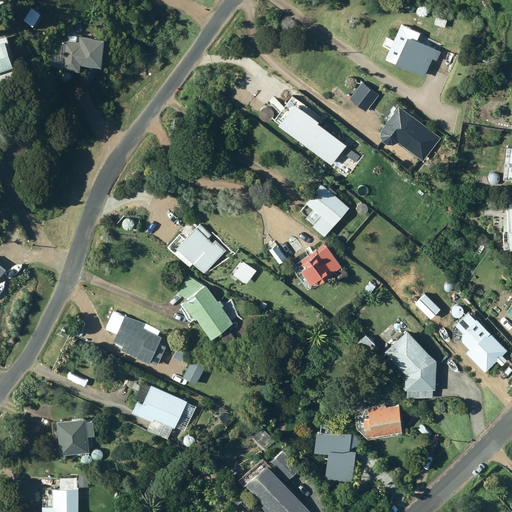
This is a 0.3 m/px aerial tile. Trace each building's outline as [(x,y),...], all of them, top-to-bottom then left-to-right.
[(44,11),(32,4),(24,18),(36,25),(44,11)] [(394,18),(399,14),(396,9),(390,14),(394,18)] [(449,21),(437,17),(434,24),(446,29),(449,21)] [(105,43),(80,39),(79,45),(67,44),(66,47),(62,46),(48,49),(46,63),(61,71),(80,74),(81,68),(100,71),(105,43)] [(441,53),(408,40),(397,66),(425,78),(433,60),(437,62),(441,53)] [(0,74),(13,70),(5,44),(0,45),(0,74)] [(244,109),(258,93),(245,81),(231,97),(244,109)] [(367,113),(379,96),(362,83),(350,100),(367,113)] [(278,116),(332,160),(348,141),(294,97),(278,116)] [(441,138),(399,108),(382,131),(380,138),(383,143),(387,147),(393,147),(399,145),(424,163),(441,138)] [(389,118),(392,115),(392,112),(388,109),(384,111),(383,114),(385,118),(389,118)] [(325,238),(350,209),(324,187),(301,213),(308,219),(307,220),(315,227),(314,228),(325,238)] [(178,250),(204,274),(226,250),(216,241),(212,245),(207,240),(211,235),(201,225),(178,250)] [(287,255),(276,240),(268,247),(279,261),(287,255)] [(302,274),(313,288),(315,286),(317,288),(330,278),(330,277),(342,268),(325,245),(301,263),(307,271),(302,274)] [(219,305),(206,288),(189,276),(178,293),(188,300),(183,304),(211,341),(234,325),(223,309),(224,308),(221,303),(219,305)] [(334,301),(327,296),(323,301),(330,306),(334,301)] [(145,324),(125,316),(114,344),(124,347),(126,342),(142,349),(137,360),(150,365),(162,336),(143,329),(145,324)] [(463,335),(463,343),(471,352),(468,355),(486,374),(508,352),(477,321),(463,335)] [(437,363),(408,332),(386,353),(406,374),(405,393),(407,393),(407,399),(433,399),(433,392),(436,392),(437,363)] [(207,363),(193,355),(182,374),(196,382),(207,363)] [(188,396),(153,377),(151,379),(144,375),(136,391),(140,393),(133,405),(153,416),(148,425),(168,436),(188,396)] [(386,409),(385,407),(369,409),(371,420),(365,421),(367,438),(397,435),(398,438),(403,437),(399,408),(386,409)] [(58,411),(60,450),(90,448),(89,430),(96,429),(95,412),(88,413),(87,409),(58,411)] [(273,438),(260,424),(250,434),(264,447),(273,438)] [(353,430),(321,425),(318,446),(330,448),(326,474),(349,478),(354,449),(350,449),(353,430)] [(303,463),(286,443),(270,456),(269,454),(245,473),(266,498),(264,500),(268,504),(270,503),(277,511),(312,511),(313,511),(308,506),(310,504),(287,476),(303,463)] [(43,511),(79,511),(80,485),(78,485),(78,473),(61,472),(61,483),(54,483),(54,500),(44,499),(43,511)] [(239,487),(231,494),(238,502),(246,495),(239,487)]
